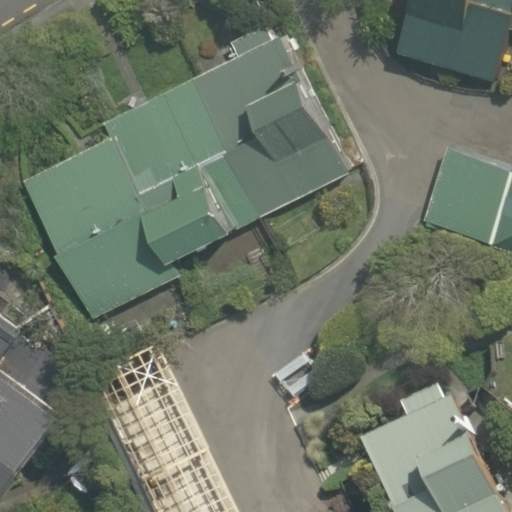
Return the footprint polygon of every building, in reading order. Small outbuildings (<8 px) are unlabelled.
[(159,253),(352,163),(275,0),(264,0),(209,26),(223,54),(1,157),(79,324),(171,280),(159,253)] [(511,0),(350,0),(339,40),(490,85),(507,26),(511,27),(511,0)] [(511,154),(428,131),(402,221),(483,244),(496,198),(511,202),(511,154)] [(0,369),(0,338),(13,319),(0,309),(0,468),(45,401),(0,369)] [(242,511),(144,310),(92,336),(177,511),(242,511)] [(511,511),(511,491),(460,378),(345,430),(382,511),(511,511)]
